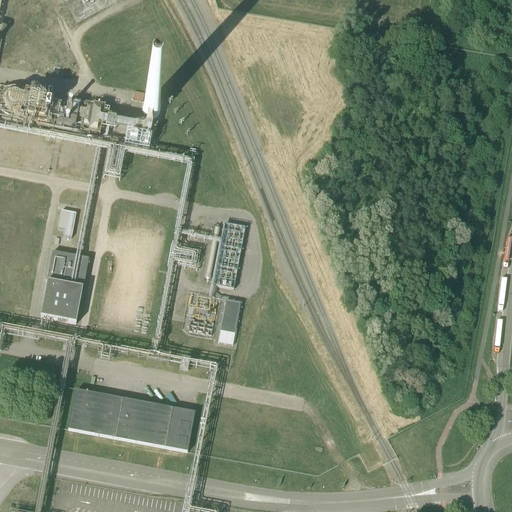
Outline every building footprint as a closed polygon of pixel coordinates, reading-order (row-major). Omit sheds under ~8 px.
[(122,156),(155,163),(148,128),(144,123),(162,120),(158,100),(145,102),(140,126),(133,124),(129,128),(127,117),(70,105),(67,108),(55,106),(54,100),(42,97),(38,101),(39,102),(35,106),(29,105),(28,98),(26,103),(9,107),(12,121),(23,123),(22,128),(29,129),(32,140),(36,136),(37,142),(114,158),(118,176),(122,156)] [(65,232),(64,238),(72,240),(77,215),(62,212),(58,231),(65,232)] [(227,225),(213,288),(232,292),(246,229),(227,225)] [(41,318),(76,325),(88,261),(53,254),(41,318)] [(241,304),(226,302),(220,333),(235,335),(241,304)] [(68,432),(187,454),(194,415),(75,392),(68,432)]
